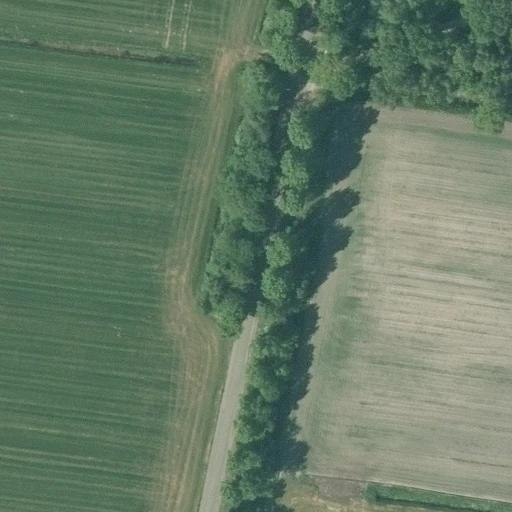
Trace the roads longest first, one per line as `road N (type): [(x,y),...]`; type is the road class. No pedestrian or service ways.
road 1 (tertiary): [(205,511),(311,0)]
road 2 (track): [(492,0),(296,69)]
